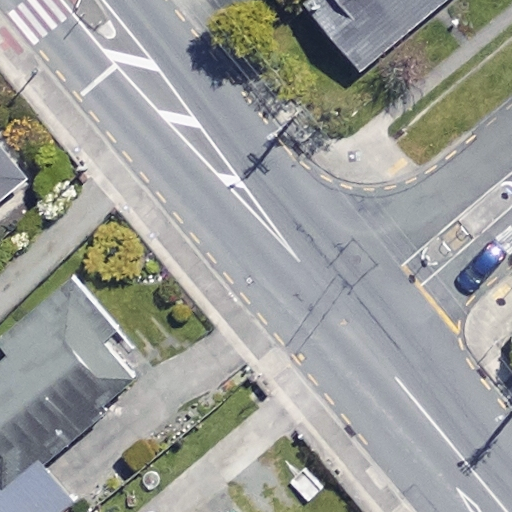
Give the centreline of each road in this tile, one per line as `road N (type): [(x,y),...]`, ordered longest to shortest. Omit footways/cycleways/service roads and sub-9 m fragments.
road 1 (tertiary): [(83,0),(349,322)]
road 2 (tertiary): [(349,322),(506,511)]
road 3 (residential): [(349,322),(511,189)]
